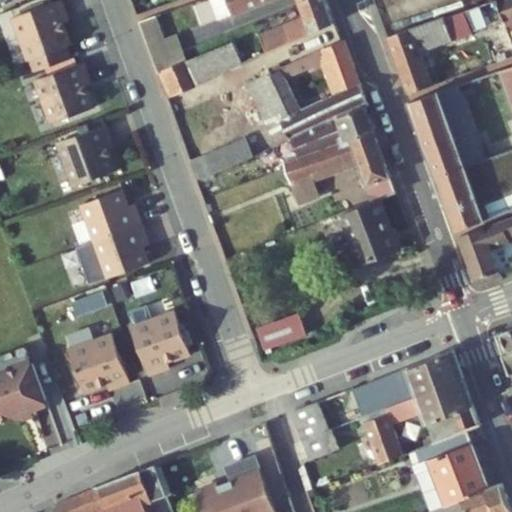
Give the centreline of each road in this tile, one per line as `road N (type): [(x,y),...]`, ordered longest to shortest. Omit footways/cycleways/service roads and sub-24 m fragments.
road 1 (residential): [(255,396),(115,0)]
road 2 (residential): [(350,0),(464,316)]
road 3 (residential): [(0,507),(255,396)]
road 4 (residential): [(255,396),(464,316)]
road 5 (residential): [(464,316),(511,456)]
